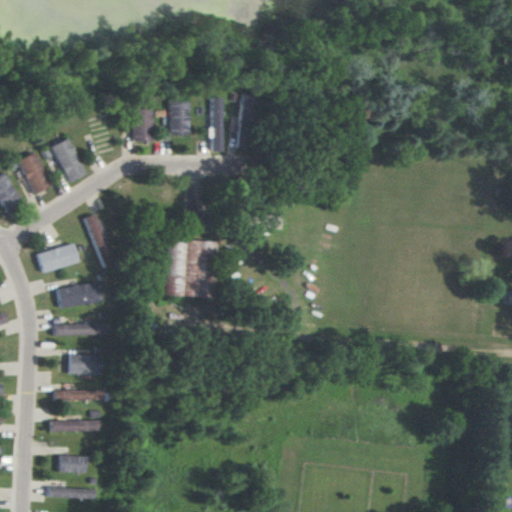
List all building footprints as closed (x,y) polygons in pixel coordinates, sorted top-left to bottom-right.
[(237,95),(235,147),(244,148),(247,96),(237,95)] [(218,97),(207,97),(208,151),(219,151),(218,97)] [(186,134),(185,101),(165,101),(166,135),(186,134)] [(150,140),(149,108),(130,109),(131,141),(150,140)] [(83,173),(64,137),(47,146),(66,182),(83,173)] [(13,161),(31,194),(49,184),(31,151),(13,161)] [(19,201),(0,172),(0,207),(3,212),(19,201)] [(110,261),(92,213),(81,217),(99,265),(110,261)] [(156,295),(205,297),(206,253),(213,253),(213,242),(158,240),(156,295)] [(76,262),(70,242),(33,253),(39,272),(76,262)] [(99,300),(95,281),(53,289),(57,308),(99,300)] [(51,335),(104,334),(104,323),(51,324),(51,335)] [(97,355),(66,354),(65,373),(97,375),(97,355)] [(100,399),(99,389),(70,390),(70,383),(59,384),(59,390),(51,390),(51,400),(100,399)] [(47,431),(96,431),(96,420),(48,420),(47,431)] [(83,473),(83,455),(57,455),(56,472),(83,473)] [(45,497),(92,498),(92,488),(46,487),(45,497)]
